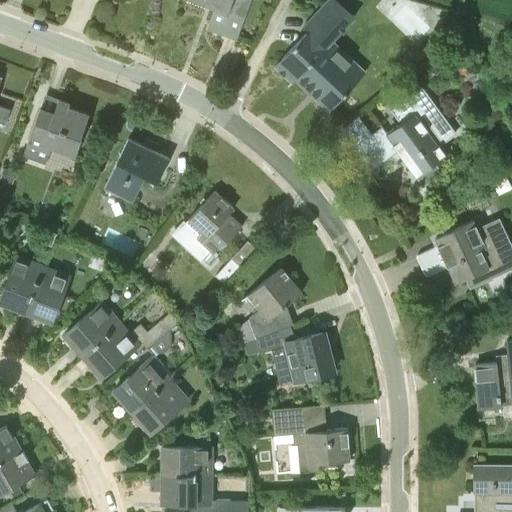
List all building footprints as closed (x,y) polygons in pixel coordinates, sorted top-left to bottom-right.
[(189,0),(214,9),(207,29),(236,40),(251,0),(189,0)] [(328,109),(329,110),(366,74),(334,42),(357,18),(336,0),(329,0),(307,23),(314,30),(312,33),(309,30),(275,66),(292,82),(299,75),(310,86),(331,106),(328,109)] [(418,175),(432,165),(446,155),(439,145),(456,133),(422,87),(391,109),(401,123),(386,134),(393,144),(387,148),(388,149),(394,145),(422,184),(423,183),(418,175)] [(80,135),(89,114),(68,106),(69,103),(58,99),(54,112),(41,109),(22,155),(45,163),(50,152),(52,148),(75,155),(82,136),(80,135)] [(352,149),(351,147),(350,148),(367,171),(387,156),(388,158),(389,157),(372,134),(352,149)] [(169,158),(128,138),(104,188),(132,201),(148,169),(161,174),(169,158)] [(5,166),(0,178),(12,183),(17,170),(5,166)] [(234,208),(214,190),(180,228),(193,240),(187,246),(201,258),(210,249),(216,254),(242,226),(228,213),(234,208)] [(511,253),(496,218),(476,227),(473,221),(435,237),(438,245),(417,255),(426,276),(448,266),(456,283),(466,278),(468,283),(511,262),(511,253)] [(45,231),(42,236),(45,241),(51,241),(53,237),(50,232),(45,231)] [(248,240),(216,275),(225,283),(257,248),(248,240)] [(16,256),(0,298),(0,301),(26,312),(43,266),(16,256)] [(26,312),(52,322),(69,276),(43,266),(26,312)] [(259,309),(248,318),(256,337),(287,326),(280,310),(301,292),(281,267),(248,295),(259,309)] [(102,302),(64,333),(83,355),(120,323),(102,302)] [(143,326),(135,333),(148,347),(170,328),(161,318),(147,331),(143,326)] [(139,345),(120,323),(83,355),(102,377),(139,345)] [(293,380),(334,370),(324,331),(297,338),(294,324),(287,326),(256,337),(261,351),(284,345),(293,380)] [(154,356),(156,354),(158,354),(160,353),(162,353),(164,352),(166,351),(168,350),(169,348),(170,346),(171,344),(172,342),(172,340),(172,338),(172,336),(172,334),(170,328),(148,347),(154,356)] [(243,342),(248,355),(261,351),(256,337),(243,342)] [(475,364),(479,408),(500,406),(500,397),(511,396),(511,340),(506,341),(508,361),(475,364)] [(151,359),(114,390),(132,411),(169,379),(151,359)] [(169,379),(132,411),(151,433),(187,401),(169,379)] [(307,463),(350,460),(347,428),(327,430),(326,418),(324,418),(323,408),(323,406),(325,406),(324,404),(272,409),(274,434),(293,433),(294,444),(306,443),(307,463)] [(0,463),(24,450),(23,450),(21,451),(6,425),(0,428),(0,463)] [(211,447),(162,446),(162,474),(211,475),(211,447)] [(24,450),(0,463),(0,494),(20,483),(34,475),(26,460),(28,459),(24,450)] [(511,511),(511,465),(474,465),(474,491),(471,491),(471,492),(477,492),(477,502),(475,502),(475,511),(511,511)] [(162,474),(162,503),(210,503),(211,475),(162,474)] [(54,511),(47,498),(24,511),(54,511)]
